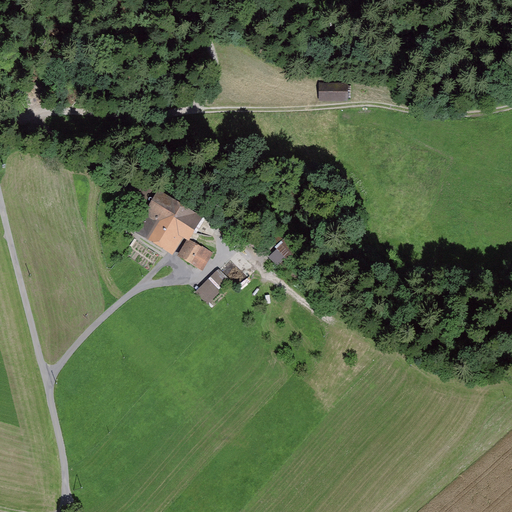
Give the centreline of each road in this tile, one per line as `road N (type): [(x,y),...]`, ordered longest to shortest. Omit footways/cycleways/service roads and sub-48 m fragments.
road 1 (track): [(511,99),(467,117),(387,109),(203,111)]
road 2 (track): [(203,111),(144,123),(18,115),(0,127)]
road 3 (track): [(203,111),(220,83),(215,59),(177,0)]
